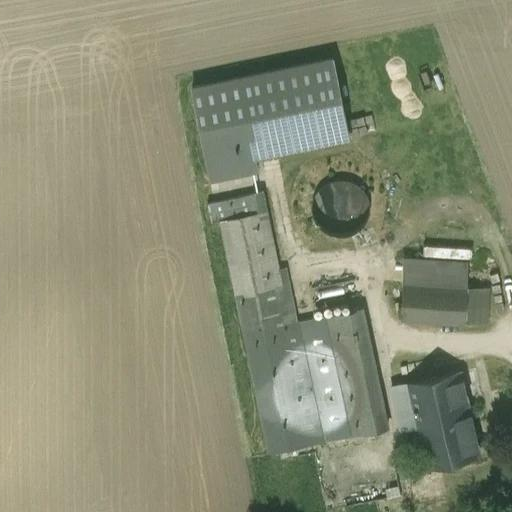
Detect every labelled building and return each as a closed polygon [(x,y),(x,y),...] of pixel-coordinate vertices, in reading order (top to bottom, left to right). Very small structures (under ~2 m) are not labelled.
[(334,59),(193,88),(212,179),(259,169),(256,156),(350,137),(334,59)] [(340,183),(334,184),(330,185),(328,186),(324,189),(321,192),(318,195),(316,197),(315,200),(314,204),(313,207),(313,210),(313,214),(314,216),(314,219),(315,221),(317,224),(319,227),(321,229),(324,232),(328,234),(331,236),(336,237),(341,238),(346,237),(350,236),(353,235),(357,233),(360,230),(363,228),(366,224),(368,220),(369,216),(370,212),(370,208),(369,204),(368,200),(365,196),(361,191),(358,189),(354,186),(350,185),(345,183),(340,183)] [(257,193),(208,203),(212,222),(222,220),(267,211),(263,191),(257,192),(257,193)] [(267,211),(222,220),(248,348),(285,340),(281,325),(297,321),(286,267),(279,268),(267,211)] [(405,259),(404,283),(469,286),(471,263),(405,259)] [(404,283),(402,319),(467,323),(469,286),(404,283)] [(363,307),(327,315),(353,436),(388,428),(363,307)] [(297,321),(281,325),(285,340),(248,348),(270,453),(353,436),(327,315),(297,321)] [(478,368),(393,388),(402,428),(418,425),(427,464),(478,453),(471,422),(490,418),(478,368)] [(424,477),(422,469),(405,472),(411,507),(449,501),(445,481),(431,483),(430,476),(424,477)]
